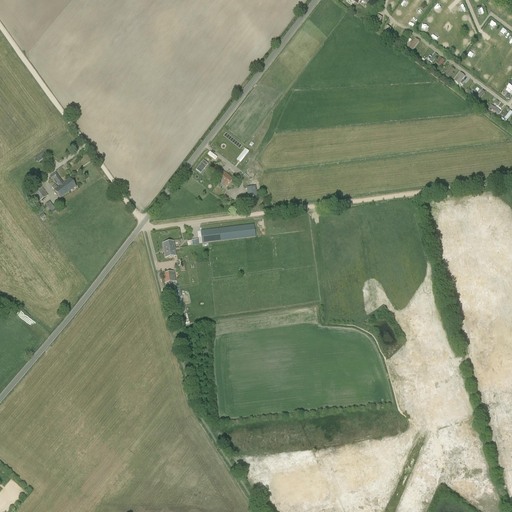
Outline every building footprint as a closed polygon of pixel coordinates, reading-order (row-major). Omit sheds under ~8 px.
[(427,17),(431,21),(435,15),(431,12),(427,17)] [(409,48),(414,50),(419,41),(415,38),(409,48)] [(427,58),(432,63),(438,56),(435,53),(432,57),(430,55),(427,58)] [(437,63),(440,66),(445,61),(442,58),(437,63)] [(454,81),(459,85),(466,76),(461,72),(454,81)] [(478,91),(473,96),(478,101),(486,93),(479,87),(476,89),(478,91)] [(496,100),(492,105),(499,111),(501,108),(497,105),(499,102),(496,100)] [(499,115),(501,112),(491,105),(489,108),(499,115)] [(511,111),(510,111),(508,113),(505,112),(503,116),(508,120),(511,113),(511,111)] [(258,146),(252,141),(236,160),(240,163),(248,153),(251,155),(258,146)] [(47,150),(35,158),(38,163),(50,155),(47,150)] [(219,183),(220,183),(226,175),(226,174),(222,171),(222,172),(221,171),(216,167),(210,175),(219,182),(219,183)] [(52,187),(56,193),(61,190),(65,187),(63,184),(56,173),(50,177),(53,181),(53,180),(56,185),(58,184),(60,186),(58,188),(55,185),(52,187)] [(226,175),(220,183),(226,188),(232,179),(226,174),(226,175)] [(61,190),(56,193),(60,199),(76,187),(70,179),(63,184),(65,187),(61,190)] [(253,187),(247,188),(248,196),(237,198),(238,206),(248,204),(249,206),(254,205),(254,202),(257,201),(256,194),(253,195),(253,192),(254,192),(253,187)] [(42,188),(28,198),(34,206),(48,196),(42,188)] [(55,209),(49,201),(45,205),(50,212),(55,209)] [(200,230),(201,239),(202,244),(256,237),(254,224),(200,230)] [(163,244),(165,258),(176,257),(173,242),(163,244)] [(163,274),(165,283),(176,282),(174,272),(163,274)] [(168,291),(169,298),(179,297),(182,296),(180,289),(177,289),(168,291)] [(173,311),(177,326),(183,324),(179,309),(173,311)]
